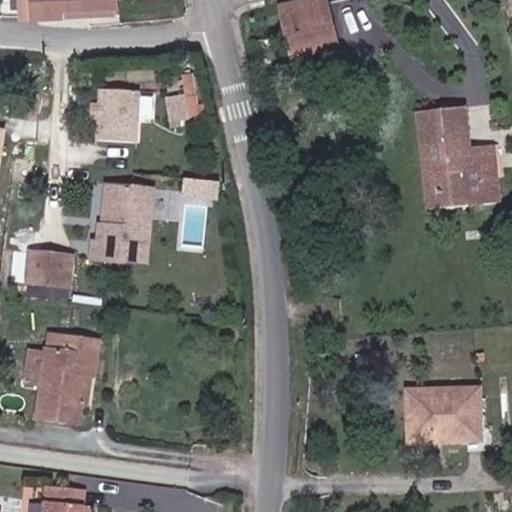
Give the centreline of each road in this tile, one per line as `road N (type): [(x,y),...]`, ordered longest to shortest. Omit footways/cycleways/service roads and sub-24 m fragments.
road 1 (tertiary): [(224,34),(280,267),(285,368),(276,511)]
road 2 (tertiary): [(0,38),(224,34)]
